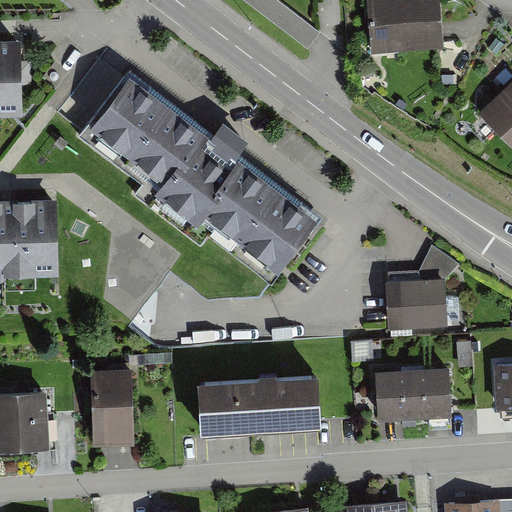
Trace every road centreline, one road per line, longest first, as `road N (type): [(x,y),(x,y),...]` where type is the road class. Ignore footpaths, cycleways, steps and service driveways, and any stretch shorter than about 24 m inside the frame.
road 1 (residential): [(0,497),(511,458)]
road 2 (tertiary): [(511,246),(174,0)]
